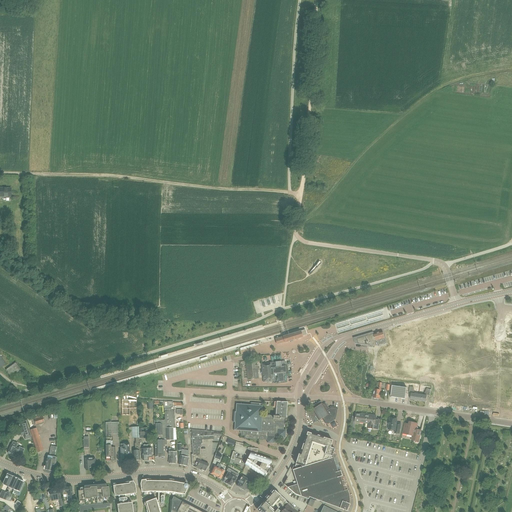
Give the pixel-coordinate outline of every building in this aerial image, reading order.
[(0,188),(0,196),(11,197),(11,189),(0,188)] [(455,312),(454,323),(451,323),(451,327),(474,329),(475,314),(455,312)] [(283,336),(275,339),(277,345),(284,343),(302,337),(303,337),(303,336),(307,335),(305,330),(300,331),(282,336),(283,336)] [(374,334),(357,339),(359,344),(365,345),(369,345),(372,346),(380,371),(393,367),(383,331),(374,334)] [(412,349),(409,349),(410,359),(415,359),(419,358),(419,355),(419,353),(422,353),(422,354),(422,358),(426,358),(425,354),(425,353),(428,352),(428,354),(428,358),(432,358),(432,354),(432,352),(435,352),(435,354),(435,357),(439,357),(438,353),(438,352),(441,352),(441,353),(441,357),(445,357),(445,353),(445,351),(448,351),(448,353),(448,357),(452,356),(451,353),(451,351),(454,351),(454,352),(454,356),(458,356),(457,352),(458,352),(458,351),(457,341),(451,341),(444,342),(438,342),(431,343),(425,343),(418,343),(412,344),(412,349)] [(511,385),(511,359),(510,375),(504,375),(504,377),(495,376),(493,395),(509,396),(510,386),(511,385)] [(248,379),(258,378),(257,360),(246,361),(248,379)] [(270,363),(261,364),(263,382),(273,381),(274,383),(277,383),(285,383),(284,374),(285,374),(284,361),(270,363)] [(6,370),(11,377),(21,370),(16,362),(6,370)] [(466,363),(457,366),(459,372),(468,369),(466,363)] [(468,369),(459,372),(460,377),(470,374),(468,369)] [(470,374),(460,377),(462,383),(472,380),(470,374)] [(374,389),(373,398),(374,398),(374,399),(376,399),(377,398),(380,399),(382,383),(379,383),(374,382),(373,386),(375,386),(376,385),(377,385),(376,389),(374,389)] [(392,385),(391,397),(405,399),(407,388),(392,385)] [(411,400),(418,401),(419,394),(415,394),(414,387),(414,386),(409,386),(409,392),(412,393),(411,400)] [(419,394),(418,401),(426,402),(427,396),(427,395),(430,395),(431,389),(426,389),(423,395),(419,394)] [(431,391),(430,398),(434,398),(433,404),(439,405),(441,395),(434,394),(434,392),(431,391)] [(441,395),(439,405),(446,406),(447,400),(451,401),(451,394),(448,394),(448,396),(441,395)] [(137,398),(121,399),(122,415),(130,415),(130,412),(136,412),(136,408),(137,408),(137,398)] [(174,409),(173,409),(173,402),(164,401),(165,420),(154,420),(154,424),(155,424),(156,457),(165,457),(165,445),(167,445),(167,440),(176,440),(176,428),(174,409)] [(286,418),(288,402),(277,401),(276,416),(275,416),(274,416),(274,419),(280,419),(280,418),(284,418),(286,418)] [(284,430),(284,418),(280,418),(280,419),(274,419),(274,416),(262,415),(262,410),(263,406),(263,404),(251,403),(250,405),(236,404),(236,412),(234,412),(233,422),(235,422),(234,430),(241,431),(241,436),(244,436),(244,438),(268,440),(267,443),(274,443),(275,437),(285,438),(286,430),(284,430)] [(319,420),(322,418),(325,423),(328,424),(335,419),(338,408),(331,407),(329,409),(328,407),(325,403),(323,404),(322,404),(312,410),(309,412),(316,422),(319,420)] [(354,422),(365,423),(366,414),(364,414),(364,415),(355,414),(354,422)] [(376,416),(366,414),(365,423),(367,424),(367,428),(373,429),(373,425),(374,425),(376,416)] [(36,417),(33,418),(35,425),(44,422),(42,417),(39,418),(38,416),(36,417)] [(399,434),(401,423),(397,423),(397,419),(390,418),(388,430),(395,431),(395,433),(399,434)] [(403,433),(412,435),(411,438),(417,440),(420,429),(415,427),(417,422),(409,420),(408,424),(405,423),(403,433)] [(112,434),(119,434),(119,422),(106,423),(106,445),(106,461),(116,461),(115,447),(113,447),(112,434)] [(19,431),(21,435),(24,435),(24,436),(30,434),(29,433),(27,424),(21,425),(22,430),(19,431)] [(132,438),(136,438),(136,443),(135,443),(135,451),(133,451),(133,460),(140,460),(138,427),(132,427),(129,427),(129,438),(132,438)] [(43,451),(36,428),(31,430),(38,453),(43,451)] [(214,431),(191,429),(193,454),(192,454),(192,466),(199,469),(200,471),(202,471),(203,471),(206,471),(207,468),(207,469),(209,464),(201,461),(200,447),(202,447),(201,444),(203,444),(202,440),(213,440),(214,431)] [(310,497),(347,511),(350,504),(349,504),(350,499),(349,494),(348,491),(347,489),(346,490),(345,486),(345,485),(344,480),(343,480),(342,476),(340,470),(338,471),(333,457),(332,457),(332,456),(334,449),(330,447),(332,440),(324,437),(316,434),(316,435),(307,432),(305,439),(304,439),(300,453),(298,453),(295,463),(304,466),(292,470),(298,489),(291,491),(295,494),(295,495),(295,494),(300,496),(309,500),(310,497)] [(12,456),(16,458),(18,453),(22,455),(24,449),(19,447),(19,449),(16,448),(17,444),(13,442),(11,445),(8,454),(12,455),(12,456)] [(121,461),(130,460),(129,443),(120,444),(121,461)] [(141,449),(142,453),(142,452),(143,461),(148,460),(148,458),(153,457),(152,448),(150,448),(150,445),(144,445),(144,449),(141,449)] [(48,456),(46,466),(45,466),(44,469),(45,469),(45,470),(54,472),(57,457),(55,457),(57,447),(51,446),(49,456),(48,456)] [(169,451),(168,455),(170,455),(169,463),(175,463),(177,452),(174,452),(175,449),(171,449),(171,448),(169,448),(169,451)] [(183,452),(182,456),(180,456),(179,464),(187,466),(189,458),(187,457),(188,453),(183,452)] [(245,465),(263,477),(266,472),(268,474),(272,465),(270,465),(272,460),(257,455),(251,453),(248,458),(250,459),(249,460),(247,460),(245,465)] [(85,459),(86,471),(96,470),(95,458),(85,459)] [(216,467),(214,466),(210,474),(217,477),(217,479),(220,480),(221,479),(225,471),(220,469),(221,465),(218,464),(216,467)] [(230,486),(231,486),(232,487),(238,477),(237,477),(239,474),(228,468),(227,471),(228,472),(224,478),(226,479),(224,482),(228,484),(228,485),(230,486)] [(5,478),(3,484),(8,487),(13,476),(7,474),(6,475),(5,478)] [(13,476),(8,487),(14,489),(13,489),(14,490),(18,479),(19,479),(13,476)] [(251,481),(243,476),(237,486),(245,491),(251,481)] [(18,479),(14,490),(19,492),(24,482),(18,479)] [(185,494),(188,487),(188,486),(188,485),(187,484),(186,484),(187,482),(183,481),(183,482),(175,480),(171,479),(168,479),(168,480),(163,480),(163,481),(157,481),(157,479),(152,479),(148,479),(145,479),(145,480),(141,480),(141,484),(142,492),(149,491),(171,492),(185,494)] [(130,481),(124,482),(124,483),(120,483),(120,485),(113,486),(115,496),(136,493),(135,485),(133,481),(130,482),(130,481)] [(86,501),(86,499),(91,499),(91,498),(97,497),(97,500),(104,499),(103,498),(109,497),(109,487),(106,487),(106,485),(107,484),(101,485),(101,484),(101,488),(102,488),(102,489),(97,489),(97,487),(90,487),(90,488),(84,489),(84,490),(78,491),(79,501),(86,501)] [(63,492),(63,495),(67,494),(67,501),(73,500),(72,487),(67,487),(62,488),(62,492),(63,492)] [(50,492),(48,492),(48,496),(50,495),(51,498),(52,501),(60,500),(61,499),(60,498),(60,496),(61,496),(60,490),(50,491),(50,492)] [(286,500),(274,490),(256,509),(259,511),(280,511),(283,510),(283,509),(286,505),(288,503),(285,501),(286,500)] [(173,497),(172,500),(171,511),(176,511),(182,503),(182,502),(173,497)] [(159,511),(156,499),(146,502),(147,505),(146,505),(147,511),(159,511)] [(201,511),(182,502),(182,503),(176,511),(201,511)] [(79,511),(84,511),(88,511),(88,509),(107,508),(107,507),(110,506),(110,503),(79,505),(79,511)] [(118,511),(134,511),(136,511),(135,504),(132,505),(132,503),(117,505),(118,511)] [(288,503),(286,505),(283,509),(283,510),(280,511),(296,511),(294,509),(295,508),(288,503)]
